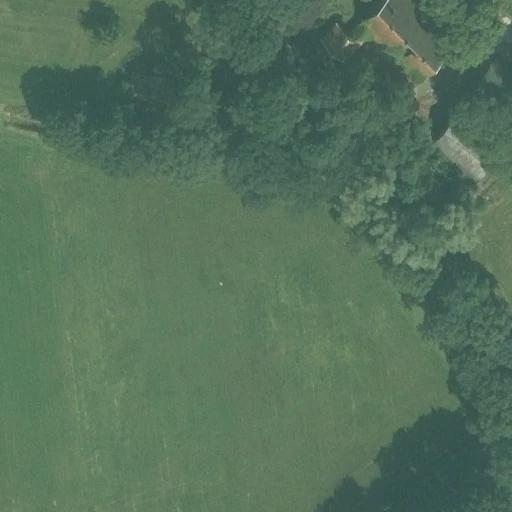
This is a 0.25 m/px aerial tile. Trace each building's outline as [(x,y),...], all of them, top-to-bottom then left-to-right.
[(269,60),(299,18),(274,0),(245,43),(269,60)] [(379,0),(348,32),(337,21),(321,36),(343,58),(369,32),(416,79),(456,39),(417,0),(379,0)] [(511,67),(496,55),(465,96),(511,129),(511,67)] [(127,94),(168,103),(173,79),(132,71),(127,94)] [(412,114),(400,130),(475,184),(508,138),(460,104),(438,134),(412,114)]
